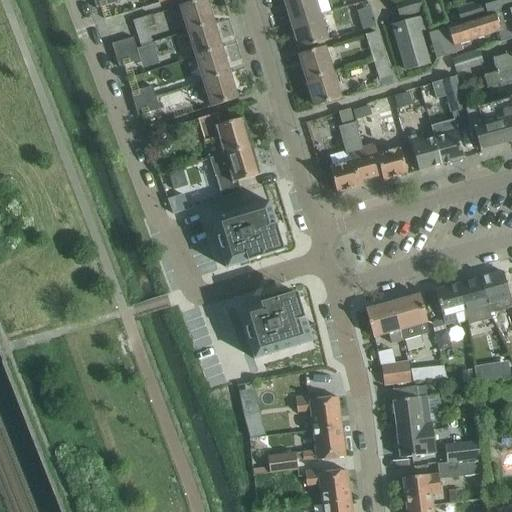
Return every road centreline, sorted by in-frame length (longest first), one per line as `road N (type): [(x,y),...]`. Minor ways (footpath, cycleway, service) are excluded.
road 1 (residential): [(73,0),(154,213),(170,230),(193,288),(207,294),(325,259)]
road 2 (residential): [(317,229),(243,0)]
road 3 (residential): [(375,511),(360,395),(333,287)]
road 4 (residential): [(511,176),(317,229)]
road 5 (residential): [(333,287),(511,240)]
